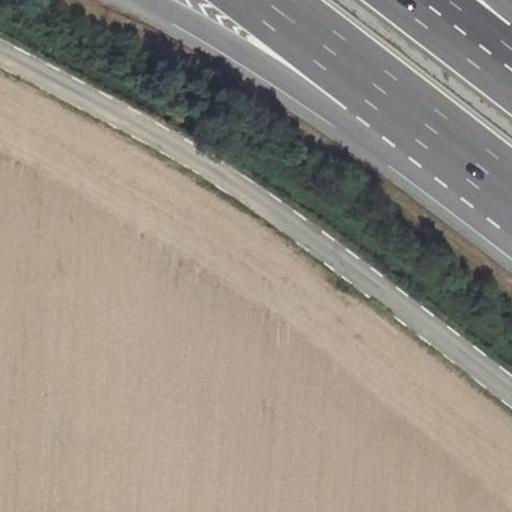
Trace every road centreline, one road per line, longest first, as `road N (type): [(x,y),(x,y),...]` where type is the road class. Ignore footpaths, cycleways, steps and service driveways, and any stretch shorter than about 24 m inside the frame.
road 1 (motorway): [(151,0),(511,197)]
road 2 (motorway): [(262,0),(511,192)]
